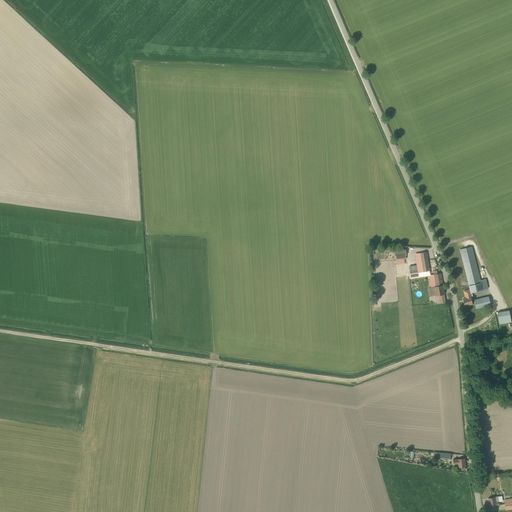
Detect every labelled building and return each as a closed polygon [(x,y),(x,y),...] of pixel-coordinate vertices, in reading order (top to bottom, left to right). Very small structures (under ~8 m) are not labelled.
[(481,281),(472,246),(465,248),(460,249),(469,287),(470,289),(464,291),(465,297),(465,298),(463,299),(465,306),(473,304),(471,294),(472,293),(472,292),(488,289),(486,280),(481,281)] [(406,249),(394,251),(395,257),(396,257),(396,260),(404,259),(406,259),(405,255),(406,255),(406,249)] [(411,277),(425,275),(430,274),(427,252),(422,253),(415,254),(418,272),(410,273),(411,277)] [(434,286),(435,295),(444,294),(441,274),(434,275),(436,286),(434,286)] [(477,309),(491,305),(488,296),(474,300),(477,309)] [(500,324),(511,322),(509,310),(498,312),(500,324)] [(466,467),(465,458),(450,460),(450,463),(453,463),(454,464),(458,464),(458,467),(466,467)] [(496,506),(500,505),(498,496),(495,496),(495,497),(488,498),(489,506),(496,505),(496,506)]
